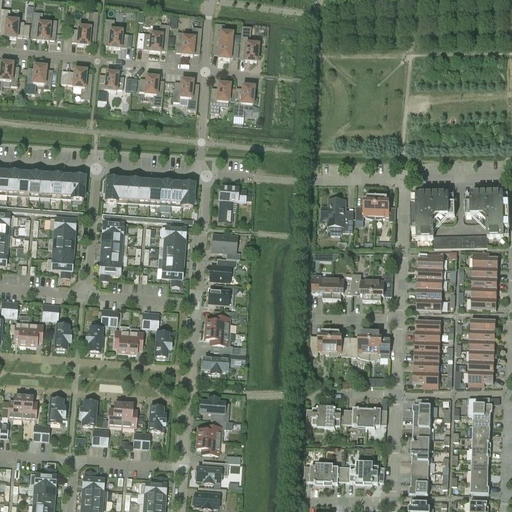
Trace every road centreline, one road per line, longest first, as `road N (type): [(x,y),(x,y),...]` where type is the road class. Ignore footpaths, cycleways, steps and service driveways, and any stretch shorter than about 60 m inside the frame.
road 1 (residential): [(503,493),(511,265)]
road 2 (residential): [(0,52),(205,73)]
road 3 (residential): [(191,370),(0,356)]
road 4 (residential): [(188,403),(0,388)]
road 5 (residential): [(398,316),(402,184)]
road 6 (residential): [(197,306),(207,176)]
road 7 (residential): [(85,297),(96,170)]
